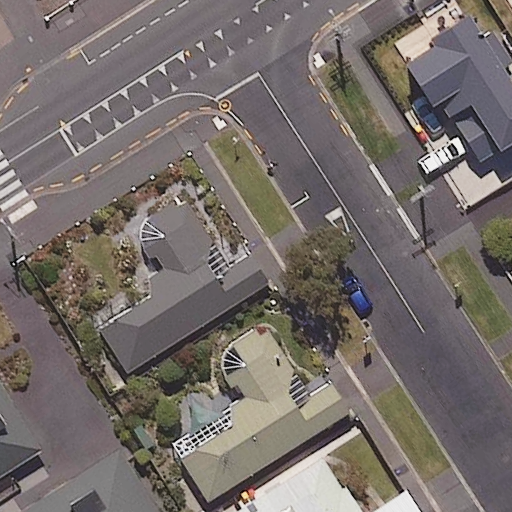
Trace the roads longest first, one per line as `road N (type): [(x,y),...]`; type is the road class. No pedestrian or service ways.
road 1 (residential): [(226,23),(511,474)]
road 2 (tertiary): [(226,23),(0,169)]
